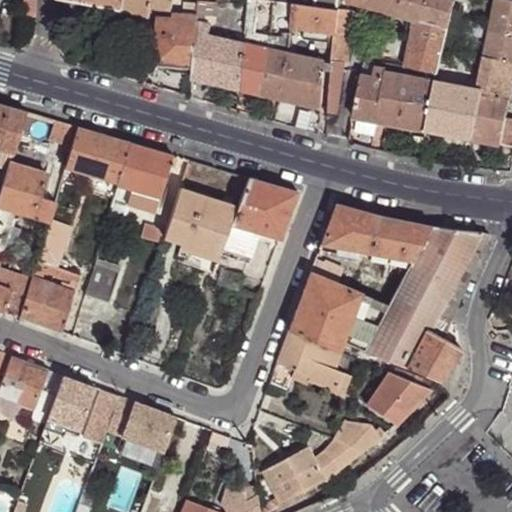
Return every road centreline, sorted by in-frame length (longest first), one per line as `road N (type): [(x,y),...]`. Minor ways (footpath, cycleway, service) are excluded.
road 1 (residential): [(0,330),(218,410),(235,406),(323,169)]
road 2 (residential): [(511,206),(478,312),(483,381),(469,403),(357,499)]
road 3 (tertiary): [(0,70),(323,169)]
road 4 (tertiary): [(323,169),(511,201)]
